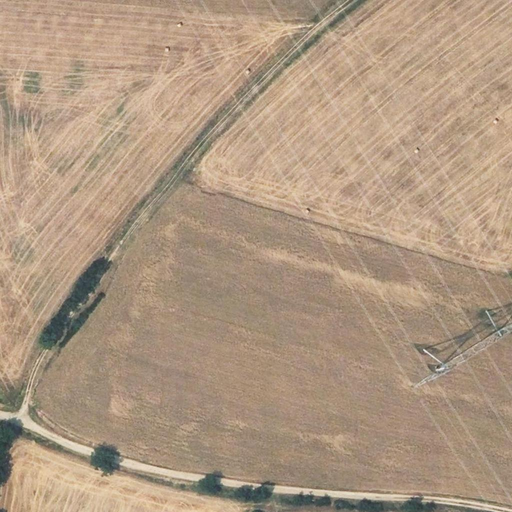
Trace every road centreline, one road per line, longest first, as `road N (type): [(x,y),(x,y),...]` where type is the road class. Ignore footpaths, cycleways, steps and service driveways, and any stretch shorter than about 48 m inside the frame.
road 1 (track): [(21,420),(36,370),(139,220),(301,40),(353,0)]
road 2 (track): [(21,420),(115,457),(248,487),(504,511)]
